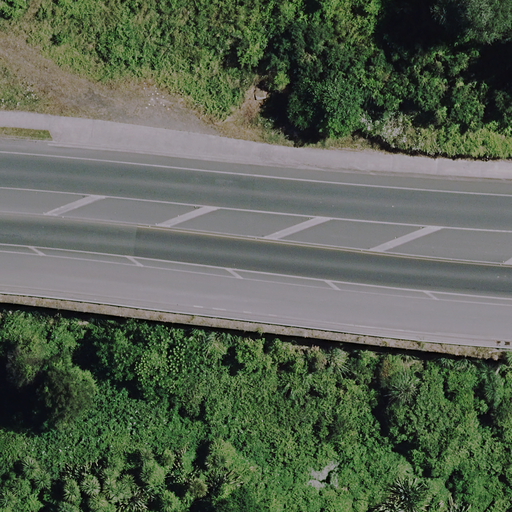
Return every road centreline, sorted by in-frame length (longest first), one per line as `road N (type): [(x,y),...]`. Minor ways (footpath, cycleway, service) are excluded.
road 1 (tertiary): [(0,209),(511,244)]
road 2 (track): [(296,230),(0,34)]
